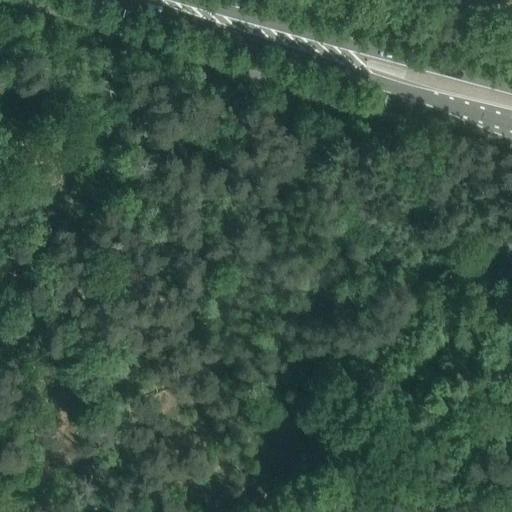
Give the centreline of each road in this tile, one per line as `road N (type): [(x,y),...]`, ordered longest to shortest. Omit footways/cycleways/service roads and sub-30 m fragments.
road 1 (primary): [(331,53),(511,122)]
road 2 (primary): [(511,91),(331,53)]
road 3 (primary): [(331,53),(159,0)]
